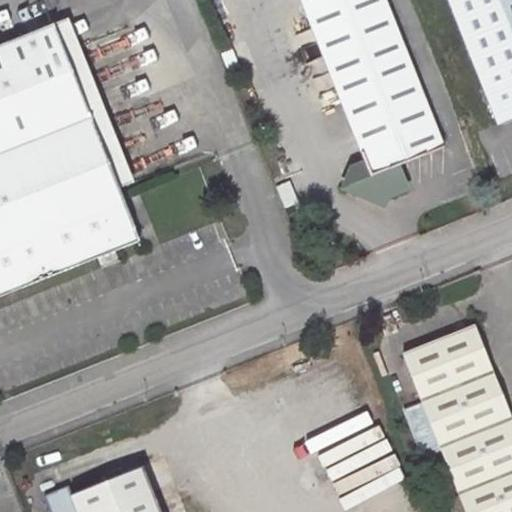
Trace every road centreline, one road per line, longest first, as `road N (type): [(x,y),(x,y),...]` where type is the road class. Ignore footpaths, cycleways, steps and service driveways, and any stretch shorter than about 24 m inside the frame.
road 1 (unclassified): [(511,231),(0,436)]
road 2 (unknown): [(422,267),(358,227),(325,191),(259,0)]
road 3 (unknown): [(277,258),(0,368)]
road 4 (unknown): [(277,258),(221,98),(187,16),(172,0)]
road 5 (unknown): [(199,357),(262,511)]
